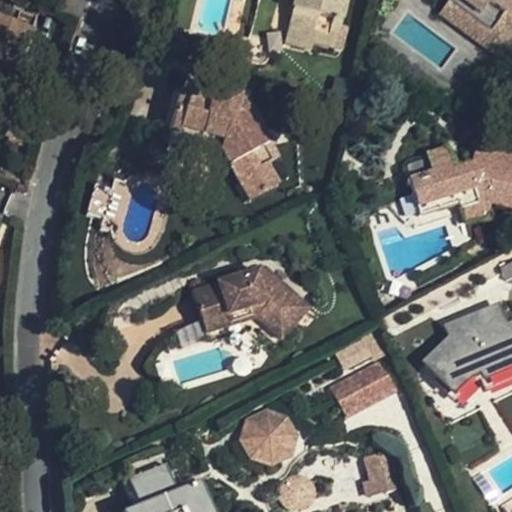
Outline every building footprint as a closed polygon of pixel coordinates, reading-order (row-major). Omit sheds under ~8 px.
[(293,0),(286,34),(326,43),(330,24),(338,27),(343,0),(293,0)] [(504,64),(511,52),(511,0),(450,0),(448,3),(474,23),(465,36),(504,64)] [(0,127),(19,133),(35,82),(20,77),(33,34),(0,24),(0,127)] [(330,24),(326,43),(286,34),(282,50),(307,55),(309,48),(324,51),(332,53),(338,27),(330,24)] [(178,93),(166,136),(220,151),(215,163),(222,174),(230,171),(248,204),(279,185),(268,164),(279,158),(271,143),(248,102),(211,91),(210,99),(178,93)] [(19,133),(0,127),(0,139),(16,145),(19,134),(19,133)] [(32,137),(19,134),(16,145),(15,151),(27,154),(32,137)] [(166,136),(161,149),(215,163),(220,151),(166,136)] [(511,159),(473,150),(472,156),(447,160),(430,165),(433,176),(406,184),(408,189),(410,188),(419,220),(459,209),(465,226),(486,219),(489,208),(511,213),(511,159)] [(268,164),(279,185),(290,179),(287,173),(279,158),(268,164)] [(296,305),(253,264),(226,278),(208,287),(185,299),(200,329),(238,309),(247,317),(267,336),(296,305)] [(208,287),(226,278),(223,271),(204,280),(208,287)] [(205,339),(247,317),(238,309),(200,329),(205,339)] [(423,375),(451,407),(462,389),(469,383),(483,378),(486,385),(511,373),(511,340),(507,341),(496,316),(449,338),(454,347),(423,375)] [(346,351),(356,367),(370,359),(367,354),(360,343),(346,351)] [(329,393),(344,422),(390,398),(375,369),(329,393)] [(239,441),(245,427),(241,429),(233,448),(244,471),(269,477),(291,466),(300,441),(289,418),(270,414),(265,416),(279,420),(283,429),(287,427),(292,437),(285,457),(266,466),(244,462),(239,452),(244,450),(239,441)] [(266,466),(285,457),(292,437),(287,427),(283,429),(279,420),(265,416),(245,427),(239,441),(244,450),(239,452),(244,462),(266,466)] [(167,464),(129,479),(141,506),(127,511),(213,511),(201,481),(178,490),(167,464)] [(380,470),(361,478),(371,502),(384,498),(389,511),(396,508),(390,494),(385,480),(380,470)] [(398,475),(385,480),(390,494),(404,490),(398,475)] [(286,482),(282,485),(279,489),(277,494),(276,499),(277,504),(279,508),(281,511),(309,511),(312,508),(314,504),(315,499),(314,494),(312,489),(309,485),(305,482),(301,480),(296,480),(291,480),(286,482)] [(368,511),(385,511),(389,511),(384,498),(371,502),(365,504),(368,511)]
